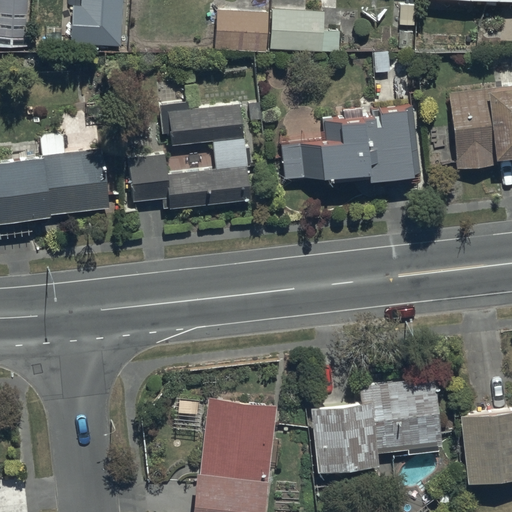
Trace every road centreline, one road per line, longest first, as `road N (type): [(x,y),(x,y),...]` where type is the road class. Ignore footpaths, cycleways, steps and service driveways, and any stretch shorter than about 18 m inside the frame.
road 1 (tertiary): [(68,313),(511,263)]
road 2 (residential): [(90,511),(68,313)]
